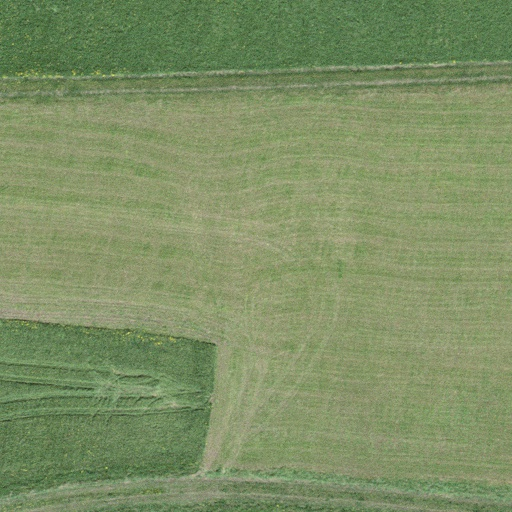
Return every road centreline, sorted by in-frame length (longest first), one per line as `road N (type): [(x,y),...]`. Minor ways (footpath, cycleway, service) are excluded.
road 1 (track): [(511,59),(0,81)]
road 2 (track): [(11,511),(222,487),(511,511)]
